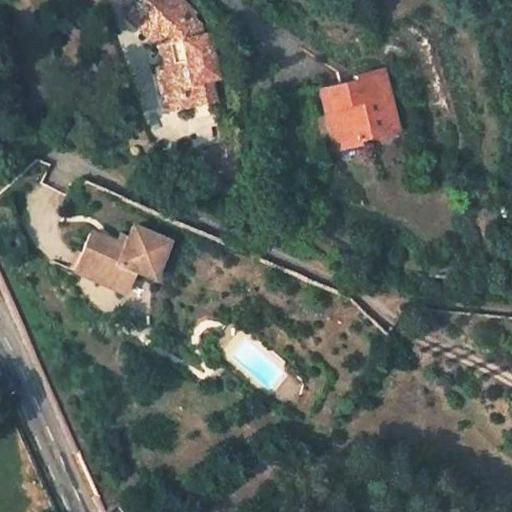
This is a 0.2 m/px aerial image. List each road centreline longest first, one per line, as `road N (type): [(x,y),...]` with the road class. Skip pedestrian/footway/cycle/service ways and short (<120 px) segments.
road 1 (residential): [(0,177),(37,144),(81,150),(354,289)]
road 2 (tertiary): [(0,340),(77,511)]
